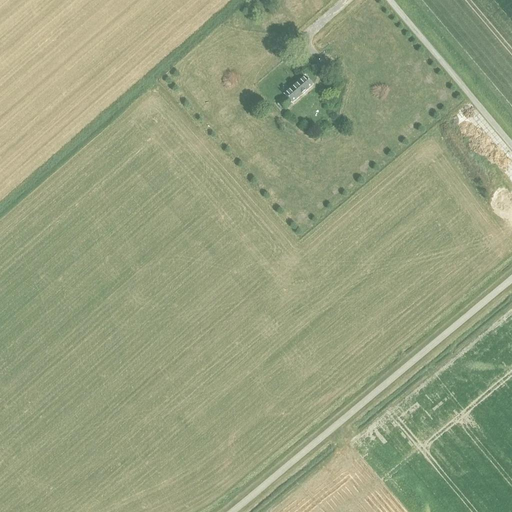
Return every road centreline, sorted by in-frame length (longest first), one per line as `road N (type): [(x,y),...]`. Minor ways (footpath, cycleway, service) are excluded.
road 1 (unclassified): [(230,511),(511,277)]
road 2 (unclassified): [(511,145),(389,0)]
